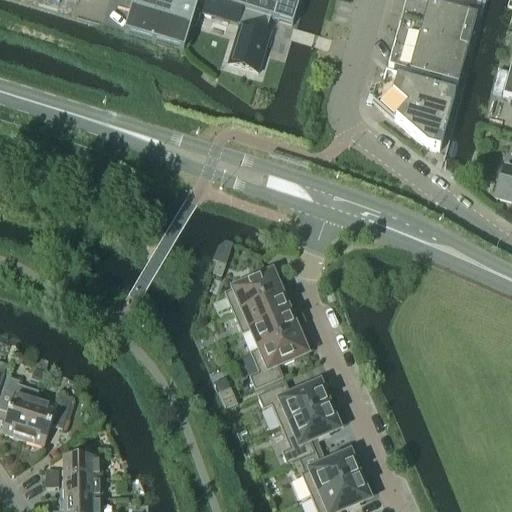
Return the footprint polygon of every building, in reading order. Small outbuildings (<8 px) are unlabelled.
[(189,32),(196,10),(162,0),(133,0),(129,14),(189,32)] [(162,0),(196,10),(198,0),(162,0)] [(278,0),(199,0),(241,13),(268,21),(272,22),(278,0)] [(278,0),(272,22),(291,28),(299,0),(278,0)] [(466,53),(476,18),(408,0),(405,0),(396,34),(466,53)] [(239,29),(227,67),(257,76),(269,37),(264,36),(268,21),(241,13),(205,2),(200,17),(239,29)] [(182,54),(189,32),(129,14),(123,36),(182,54)] [(456,88),(466,53),(396,34),(387,69),(456,88)] [(511,101),(511,61),(502,99),(511,101)] [(438,155),(453,99),(384,80),(378,100),(383,115),(425,152),(438,155)] [(511,171),(504,169),(496,201),(511,205),(511,171)] [(216,267),(212,279),(221,281),(225,269),(216,267)] [(223,298),(232,318),(279,298),(270,277),(259,282),(258,280),(242,287),(243,289),(223,298)] [(249,334),(288,318),(279,298),(232,318),(241,339),(250,335),(249,334)] [(250,335),(258,353),(258,354),(296,338),(288,318),(249,334),(250,335)] [(258,354),(258,353),(249,357),(257,377),(248,381),(254,395),(282,383),(277,370),(305,358),(296,338),(258,354)] [(0,438),(22,445),(35,403),(37,396),(17,389),(19,385),(6,381),(0,399),(0,414),(7,417),(0,438)] [(270,410),(280,432),(330,410),(323,394),(321,395),(319,391),(313,394),(312,391),(290,400),(284,388),(256,400),(262,414),(270,410)] [(217,398),(221,406),(232,401),(229,393),(217,398)] [(35,403),(22,445),(43,451),(50,430),(61,434),(71,403),(59,398),(55,410),(35,403)] [(221,406),(224,414),(236,409),(232,401),(221,406)] [(286,470),(291,468),(299,465),(314,458),(309,446),(331,437),(330,433),(336,431),(335,427),(337,426),(330,410),(280,432),(289,453),(280,457),(286,470)] [(299,465),(291,468),(296,481),(300,480),(310,502),(360,480),(353,464),(351,465),(349,462),(343,464),(342,461),(320,470),(314,458),(299,465)] [(62,463),(63,484),(101,483),(100,462),(62,463)] [(44,475),(44,484),(58,484),(58,475),(44,475)] [(348,511),(362,507),(360,503),(366,501),(365,497),(367,496),(360,480),(310,502),(314,511),(348,511)] [(63,484),(63,504),(101,503),(101,483),(63,484)] [(58,484),(44,484),(45,493),(58,492),(58,484)] [(101,511),(101,503),(63,504),(63,511),(101,511)]
